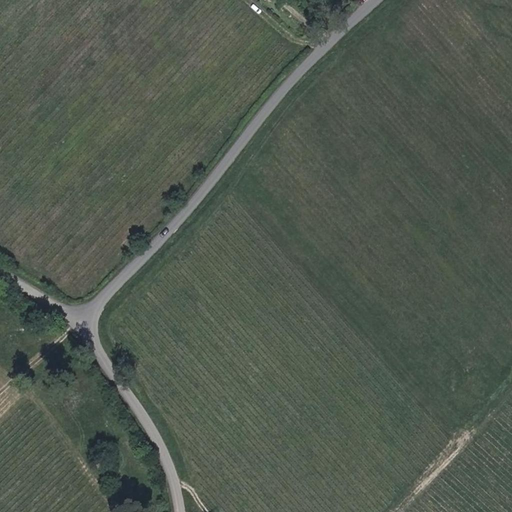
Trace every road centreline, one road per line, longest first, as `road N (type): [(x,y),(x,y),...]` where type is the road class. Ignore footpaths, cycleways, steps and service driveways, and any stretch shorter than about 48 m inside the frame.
road 1 (unclassified): [(375,0),(271,103),(171,228),(97,304),(92,320)]
road 2 (unclassified): [(92,320),(95,344),(164,457),(178,511)]
